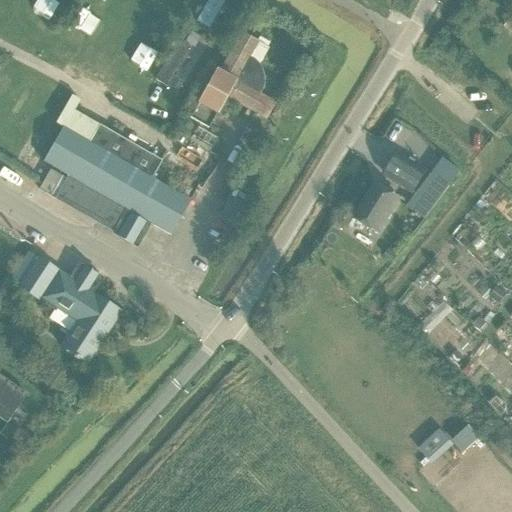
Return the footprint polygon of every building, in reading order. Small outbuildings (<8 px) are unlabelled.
[(215,37),(188,20),(145,88),(173,105),(215,37)] [(257,43),(240,34),(219,71),(216,69),(190,119),(207,129),(227,98),(266,118),(274,105),(258,95),(261,90),(262,84),(261,76),(260,71),(257,65),(248,58),(257,43)] [(41,186),(116,228),(119,238),(130,244),(140,241),(150,224),(171,236),(191,201),(151,178),(161,161),(98,125),(88,143),(62,128),(43,162),(52,167),(41,186)] [(398,156),(385,176),(413,193),(425,172),(398,156)] [(436,176),(417,201),(430,211),(449,186),(436,176)] [(399,199),(375,185),(354,219),(378,233),(399,199)] [(395,257),(388,251),(384,257),(391,262),(395,257)] [(87,364),(121,313),(93,295),(103,279),(78,263),(69,278),(37,257),(17,288),(55,312),(56,311),(74,323),(60,347),(87,364)] [(481,438),(469,426),(456,439),(468,451),(481,438)]
